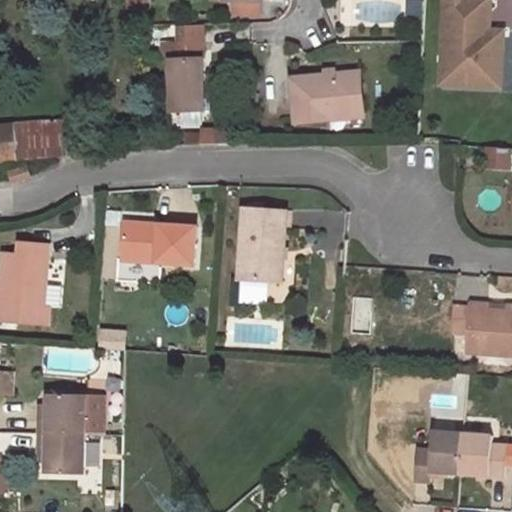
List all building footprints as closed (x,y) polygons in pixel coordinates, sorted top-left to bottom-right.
[(126,0),(126,29),(147,29),(146,9),(151,9),(151,0),(126,0)] [(445,0),(443,66),(449,73),(481,74),(480,85),(502,86),(504,30),(490,29),(491,0),(445,0)] [(174,112),(205,111),(204,46),(164,47),(164,57),(173,57),(174,112)] [(480,85),(481,74),(449,73),(443,66),(442,84),(480,85)] [(327,118),(366,114),(362,78),(294,85),(298,129),(328,126),(327,118)] [(366,114),(327,118),(328,126),(367,122),(366,114)] [(95,117),(0,124),(0,162),(99,153),(95,117)] [(237,146),(237,130),(202,131),(202,146),(237,146)] [(506,171),(508,152),(487,151),(485,170),(506,171)] [(28,168),(12,173),(15,182),(31,177),(28,168)] [(242,211),(237,280),(280,284),(285,214),(242,211)] [(121,259),(192,265),(194,228),(159,224),(158,231),(123,228),(121,259)] [(3,255),(0,287),(0,320),(46,325),(48,308),(42,307),(47,246),(19,244),(18,256),(3,255)] [(117,277),(149,277),(149,263),(117,262),(117,277)] [(464,353),(511,356),(511,310),(485,308),(485,305),(468,303),(467,308),(451,307),(449,337),(465,338),(464,353)] [(123,347),(124,329),(100,328),(99,346),(123,347)] [(15,372),(0,371),(0,385),(0,394),(15,395),(15,372)] [(106,393),(88,392),(50,391),(49,399),(49,409),(41,409),(40,430),(87,431),(105,432),(106,393)] [(49,399),(41,399),(41,409),(49,409),(49,399)] [(47,470),(86,471),(87,431),(40,430),(40,449),(47,449),(47,461),(47,470)] [(426,445),(413,444),(410,482),(424,483),(425,473),(454,474),(457,433),(427,431),(426,445)] [(454,474),(498,476),(498,468),(500,444),(487,443),(488,435),(457,433),(454,474)] [(509,445),(500,444),(498,468),(507,468),(509,445)]
